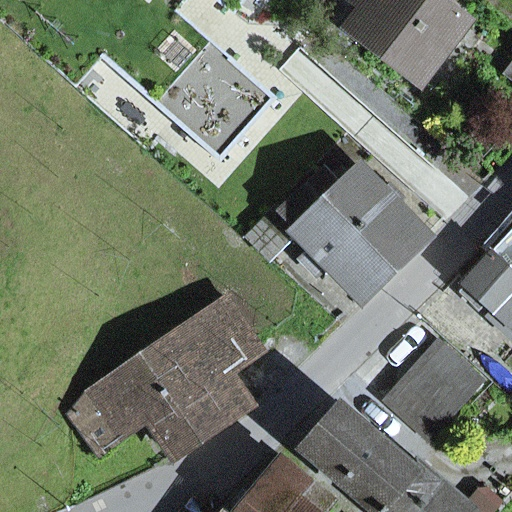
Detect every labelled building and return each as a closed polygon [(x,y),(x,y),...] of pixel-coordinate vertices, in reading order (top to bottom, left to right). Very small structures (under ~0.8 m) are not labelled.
[(52,0),(19,38),(76,88),(102,59),(220,163),(276,99),(228,56),(221,64),(149,0),(52,0)] [(213,0),(234,15),(245,0),(213,0)] [(355,30),(417,77),(461,20),(433,0),(365,0),(373,6),(355,30)] [(511,80),(511,61),(503,74),(511,80)] [(350,132),(385,165),(402,147),(367,114),(350,132)] [(300,233),(361,299),(427,237),(359,167),(337,189),(323,174),(282,214),(300,233)] [(248,237),(273,259),(300,233),(282,214),(277,209),(248,237)] [(511,230),(491,253),(511,272),(511,230)] [(511,272),(491,253),(463,283),(493,311),(489,316),(511,336),(511,335),(511,272)] [(148,419),(173,456),(252,403),(233,374),(263,353),(226,299),(117,372),(71,413),(99,454),(133,430),(148,419)] [(441,343),(386,403),(429,441),(483,381),(441,343)] [(377,511),(470,511),(418,465),(413,470),(341,406),(304,448),(377,511)] [(322,511),(331,501),(283,461),(240,511),(322,511)]
